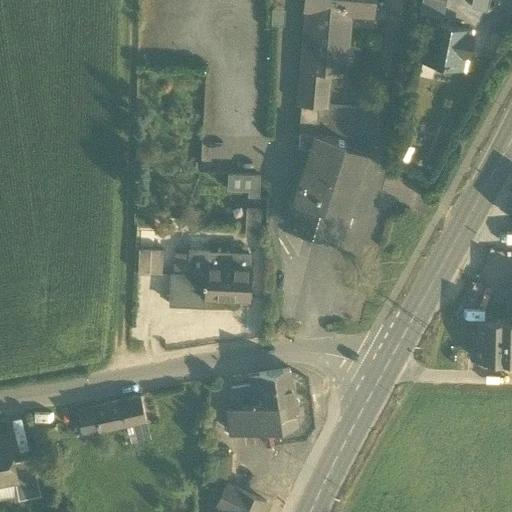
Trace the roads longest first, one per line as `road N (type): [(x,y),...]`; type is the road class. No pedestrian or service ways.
road 1 (residential): [(379,378),(356,362),(308,349),(0,401)]
road 2 (track): [(117,381),(130,0)]
road 3 (primary): [(511,134),(379,378)]
road 4 (primary): [(379,378),(309,511)]
road 5 (track): [(511,380),(379,378)]
